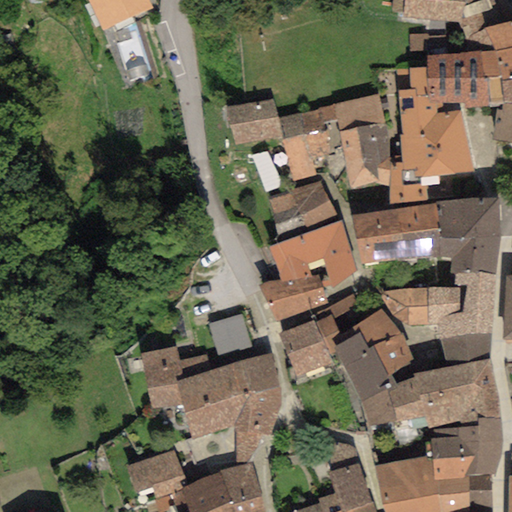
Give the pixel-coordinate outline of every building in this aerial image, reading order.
[(147,0),(87,0),(102,31),(152,8),(147,0)] [(391,0),(391,11),(403,11),(403,19),(458,23),(464,0),(391,0)] [(511,17),(505,0),(464,0),(458,23),(465,37),(484,30),(511,19),(511,17)] [(511,19),(484,30),(465,37),(469,54),(480,53),(485,79),(501,76),(500,83),(511,80),(511,19)] [(444,34),(408,35),(410,69),(428,68),(427,57),(445,56),(444,34)] [(469,54),(445,56),(427,57),(428,68),(429,106),(459,103),(459,111),(489,108),(485,79),(480,53),(469,54)] [(428,68),(410,69),(396,70),(402,163),(387,163),(389,181),(390,205),(426,200),(426,178),(473,172),(459,111),(459,103),(429,106),(428,68)] [(503,106),(511,105),(511,80),(500,83),(501,76),(485,79),(489,108),(496,108),(503,106)] [(379,95),(320,108),(323,122),(337,120),(349,191),(389,181),(387,163),(379,95)] [(272,101),(226,109),(232,147),(281,138),(277,118),(272,101)] [(511,105),(503,106),(496,108),(496,143),(511,142),(511,105)] [(320,108),(277,118),(281,138),(290,181),(314,176),(311,160),(331,156),(323,122),(320,108)] [(320,181),(269,201),(280,243),(338,221),(320,181)] [(497,198),(436,203),(439,241),(499,238),(497,198)] [(436,203),(394,210),(399,258),(440,257),(439,241),(436,203)] [(399,258),(394,210),(351,216),(362,264),(399,258)] [(280,243),(268,247),(278,278),(281,285),(316,275),(320,286),(329,284),(330,288),(356,270),(343,219),(338,221),(280,243)] [(450,256),(448,273),(455,274),(496,275),(499,238),(439,241),(440,257),(450,256)] [(427,288),(427,324),(437,325),(461,312),(493,313),(496,275),(455,274),(454,288),(427,288)] [(278,278),(256,285),(275,323),(328,303),(320,286),(316,275),(281,285),(278,278)] [(511,276),(505,276),(503,339),(511,339),(511,276)] [(427,288),(381,292),(380,297),(392,318),(407,326),(427,324),(427,288)] [(353,296),(315,313),(318,318),(319,322),(332,316),(339,332),(351,326),(364,320),(353,296)] [(364,320),(351,326),(356,335),(360,332),(368,349),(373,346),(391,377),(415,362),(382,309),(364,320)] [(461,312),(437,325),(438,340),(490,333),(493,313),(461,312)] [(241,315),(208,325),(221,368),(254,357),(241,315)] [(313,321),(277,335),(297,381),(332,366),(329,358),(336,355),(333,346),(343,342),(339,332),(332,316),(319,322),(318,318),(313,321)] [(343,342),(333,346),(336,355),(361,404),(397,385),(391,377),(373,346),(368,349),(360,332),(356,335),(343,342)] [(490,333),(438,340),(447,365),(489,358),(490,333)] [(176,346),(140,355),(149,410),(181,405),(176,382),(209,370),(204,353),(178,358),(176,346)] [(209,370),(176,382),(181,405),(190,440),(234,428),(234,467),(247,467),(261,435),(268,435),(277,419),(274,413),(278,402),(278,388),(270,353),(254,357),(221,368),(209,370)] [(490,361),(411,374),(413,379),(425,416),(429,429),(478,425),(477,419),(500,418),(490,361)] [(425,416),(413,379),(397,385),(361,404),(368,426),(425,416)] [(502,441),(500,418),(477,419),(478,425),(429,429),(431,456),(433,481),(439,480),(490,476),(493,476),(501,455),(502,441)] [(331,471),(327,472),(335,494),(325,497),(330,511),(375,511),(357,464),(356,457),(353,449),(348,445),(341,444),(335,445),(330,451),(327,458),(331,471)] [(174,449),(128,466),(136,495),(151,488),(159,511),(165,511),(176,507),(171,494),(181,490),(179,481),(185,480),(174,449)] [(431,456),(373,465),(381,507),(383,511),(442,511),(439,480),(433,481),(431,456)] [(219,472),(181,490),(171,494),(176,507),(178,511),(266,511),(252,465),(247,467),(234,467),(219,472)] [(491,511),(490,476),(439,480),(442,511),(491,511)] [(320,504),(298,511),(330,511),(325,497),(317,499),(320,504)]
